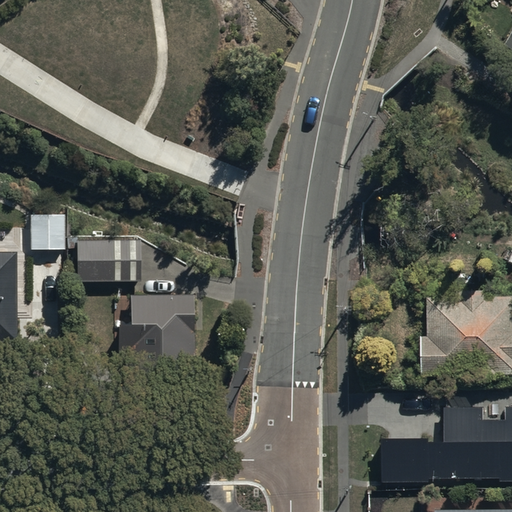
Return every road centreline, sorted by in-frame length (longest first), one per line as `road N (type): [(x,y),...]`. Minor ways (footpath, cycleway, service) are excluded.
road 1 (residential): [(349,0),(311,154),(289,458)]
road 2 (residential): [(0,462),(289,458)]
